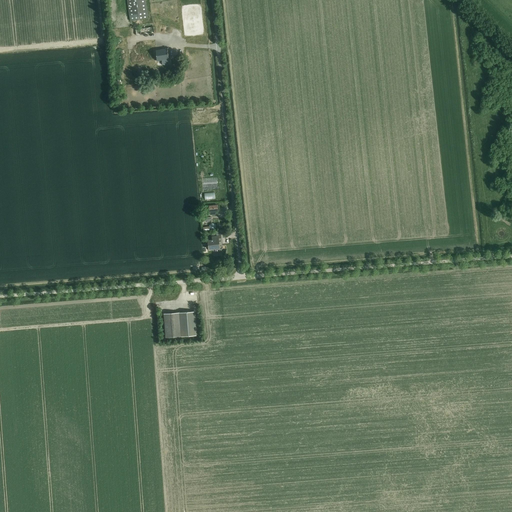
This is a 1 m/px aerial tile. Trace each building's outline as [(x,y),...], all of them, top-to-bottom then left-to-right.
[(127,0),(130,21),(148,19),(145,0),(127,0)] [(136,35),(154,33),(154,27),(136,29),(136,35)] [(156,50),(153,51),(155,66),(158,66),(157,61),(162,60),(162,65),(169,64),(168,49),(156,50)] [(219,240),(221,240),(221,236),(212,237),(212,240),(208,241),(209,249),(220,248),(219,240)] [(194,311),(179,313),(164,314),(166,338),(196,335),(194,311)]
